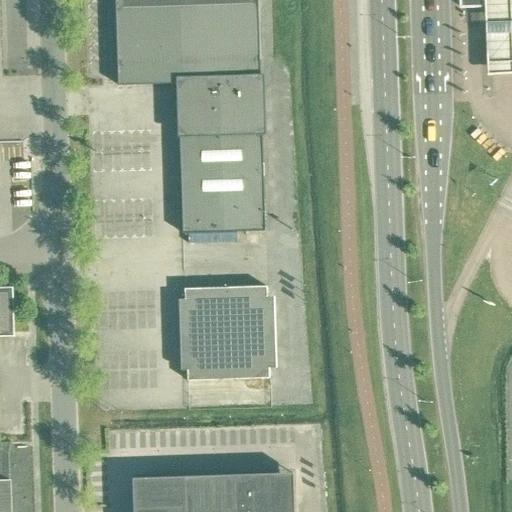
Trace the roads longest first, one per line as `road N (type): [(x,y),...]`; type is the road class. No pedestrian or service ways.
road 1 (primary): [(381,0),(391,311),(417,511)]
road 2 (primary): [(462,511),(434,284),(429,0)]
road 3 (residential): [(65,511),(58,248)]
road 4 (residential): [(58,248),(50,0)]
